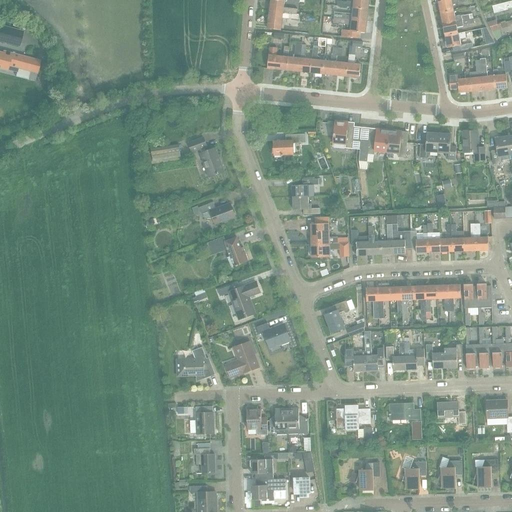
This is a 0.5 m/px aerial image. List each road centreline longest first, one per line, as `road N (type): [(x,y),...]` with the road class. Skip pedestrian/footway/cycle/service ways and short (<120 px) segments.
road 1 (residential): [(511,296),(498,266),(365,273),(299,296)]
road 2 (residential): [(299,296),(241,143),(241,91)]
road 3 (unclassified): [(0,150),(127,100),(205,88)]
road 4 (residential): [(335,391),(511,384)]
road 5 (residential): [(241,91),(371,105)]
